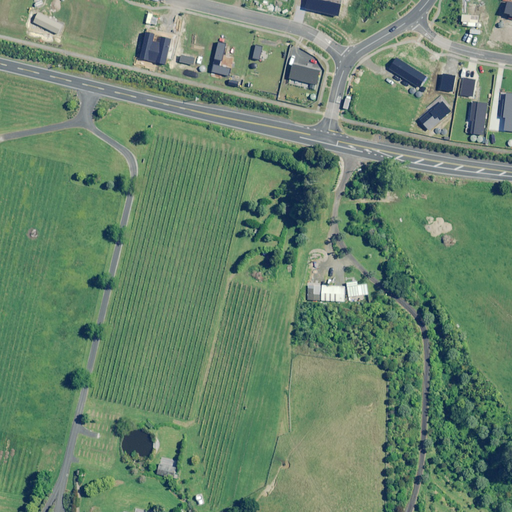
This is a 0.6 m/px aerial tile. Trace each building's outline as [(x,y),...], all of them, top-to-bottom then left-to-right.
[(347,283),(349,297),(364,295),(363,285),(358,286),(357,281),(347,283)] [(345,287),(322,286),(321,301),(344,302),(345,287)] [(309,299),(317,300),(318,289),(309,289),(309,299)] [(157,475),(178,480),(179,474),(174,473),(177,460),(161,456),(157,475)] [(204,504),(201,494),(195,496),(197,506),(204,504)]
